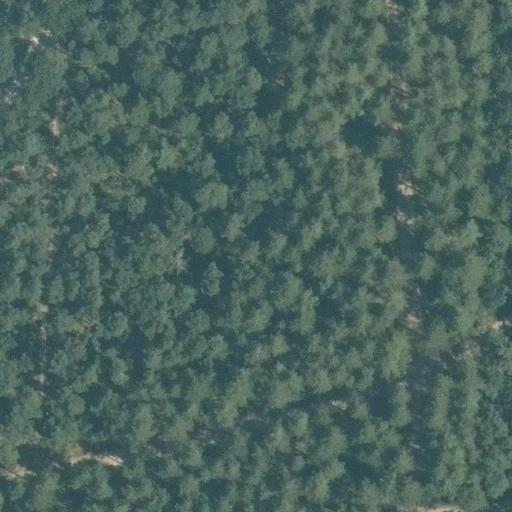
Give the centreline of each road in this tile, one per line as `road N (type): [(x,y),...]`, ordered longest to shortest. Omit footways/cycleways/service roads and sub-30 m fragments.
road 1 (track): [(0,475),(46,479),(178,456),(416,349),(471,337),(511,298)]
road 2 (track): [(429,511),(394,0)]
